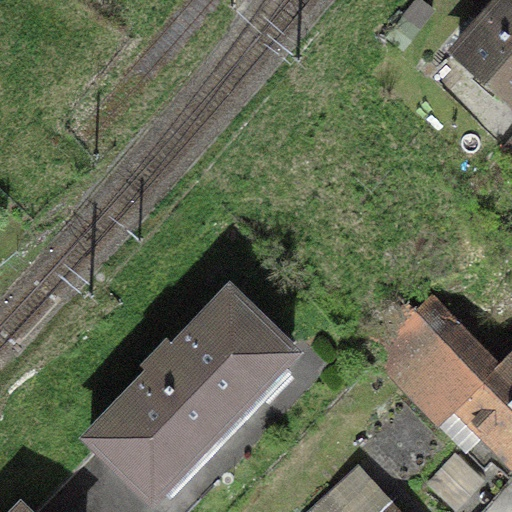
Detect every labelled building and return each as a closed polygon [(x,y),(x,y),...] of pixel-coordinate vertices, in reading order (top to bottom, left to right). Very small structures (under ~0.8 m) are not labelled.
[(511,0),(501,0),(502,1),(458,51),(511,97),(511,0)] [(299,337),(231,273),(85,427),(102,443),(153,491),(299,337)] [(511,452),(511,329),(493,350),(431,292),(367,362),(429,419),(451,396),(511,452)] [(466,442),(425,490),(451,511),(474,511),(506,476),(466,442)] [(401,511),(383,493),(364,511),(401,511)]
